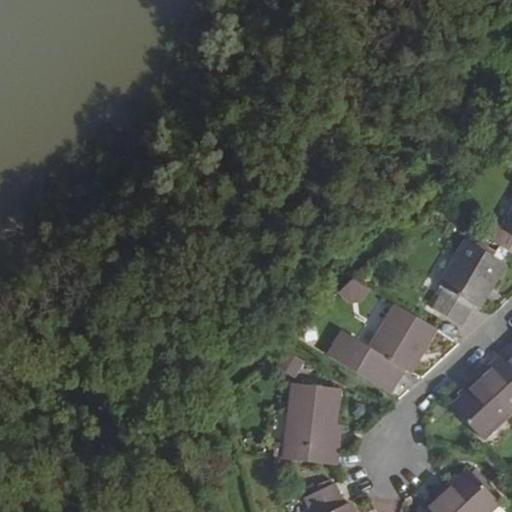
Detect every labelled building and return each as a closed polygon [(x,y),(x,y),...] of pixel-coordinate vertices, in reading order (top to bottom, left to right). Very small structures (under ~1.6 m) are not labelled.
[(511,208),(499,228),(493,224),(485,236),(511,252),(511,208)] [(510,267),(471,243),(443,286),(449,289),(436,309),(465,326),(477,307),(482,310),(510,267)] [(358,280),(344,293),(356,300),(364,298),(374,289),(358,280)] [(336,353),(399,390),(410,371),(413,373),(440,329),(397,303),(370,348),(347,335),(336,353)] [(511,344),(501,354),(505,358),(484,378),(480,373),(470,383),(473,387),(451,407),(480,439),(511,408),(511,344)] [(396,395),(399,390),(336,353),(333,356),(396,395)] [(297,385),(289,460),(342,466),(346,429),(339,428),(343,390),(297,385)] [(459,491),(453,486),(431,507),(436,511),(435,511),(490,511),(502,501),(476,474),(468,482),(459,491)] [(463,477),(453,486),(459,491),(468,482),(463,477)] [(354,511),(350,504),(346,507),(335,487),(307,502),(312,511),(354,511)] [(285,511),(307,511),(303,502),(285,511)]
